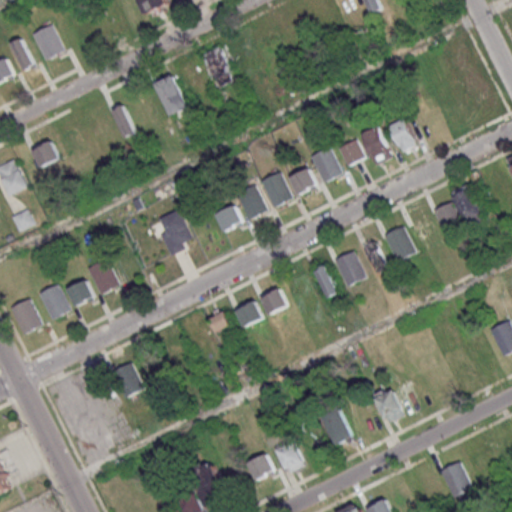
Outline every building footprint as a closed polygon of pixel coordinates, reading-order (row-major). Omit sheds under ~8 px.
[(141,0),(149,14),(171,3),(168,0),(141,0)] [(384,7),(380,0),(366,0),(373,13),(384,7)] [(48,59),(67,49),(54,23),(35,33),(48,59)] [(39,64),(22,38),(12,44),(29,70),(39,64)] [(235,80),(225,45),(207,50),(218,85),(235,80)] [(0,60),(0,83),(19,74),(10,56),(0,60)] [(191,107),(175,72),(157,80),(173,115),(191,107)] [(493,98),(485,79),(465,89),(473,107),(493,98)] [(138,132),(126,103),(115,108),(127,137),(138,132)] [(391,124),(404,151),(419,144),(406,117),(391,124)] [(362,134),(377,164),(395,155),(380,125),(362,134)] [(367,157),(357,138),(340,147),(349,165),(367,157)] [(62,157),(53,140),(34,150),(43,167),(62,157)] [(345,172),(332,145),(312,154),(325,182),(345,172)] [(0,165),(0,173),(11,195),(30,186),(16,158),(0,165)] [(299,193),(320,186),(313,166),(292,173),(299,193)] [(264,179),(276,206),(294,198),(283,171),(264,179)] [(453,190),(457,200),(436,208),(448,238),(468,229),(468,228),(488,220),(473,182),(453,190)] [(239,195),(253,219),(271,209),(257,185),(239,195)] [(226,230),(246,222),(237,203),(218,212),(226,230)] [(14,215),(20,230),(36,223),(29,208),(14,215)] [(158,218),(172,254),(188,248),(185,239),(194,236),(182,208),(158,218)] [(420,240),(439,231),(430,213),(411,222),(420,240)] [(417,252),(405,225),(387,233),(399,260),(417,252)] [(368,244),(377,272),(388,269),(379,240),(368,244)] [(337,258),(349,285),(369,277),(357,250),(337,258)] [(90,266),(103,293),(122,285),(109,258),(90,266)] [(341,291),(328,264),(317,269),(331,297),(341,291)] [(70,289),(79,305),(97,295),(89,278),(70,289)] [(54,318),(73,309),(60,283),(41,292),(54,318)] [(271,314),(291,305),(283,287),(263,296),(271,314)] [(13,307),(26,333),(45,324),(31,297),(13,307)] [(247,327),(266,317),(257,298),(238,308),(247,327)] [(235,324),(227,309),(211,317),(219,333),(235,324)] [(491,327),(505,355),(511,351),(511,321),(510,318),(491,327)] [(114,370),(127,399),(147,390),(134,361),(114,370)] [(390,422),(408,414),(394,386),(377,395),(390,422)] [(341,444),(356,437),(343,408),(328,415),(341,444)] [(308,464),(297,443),(281,451),(291,472),(308,464)] [(277,470),(268,453),(250,462),(258,479),(277,470)] [(234,496),(214,457),(192,469),(211,507),(234,496)] [(475,487),(462,460),(443,470),(456,496),(475,487)] [(185,511),(206,511),(208,511),(197,491),(179,500),(185,511)] [(338,511),(365,511),(362,502),(339,511),(338,511)]
